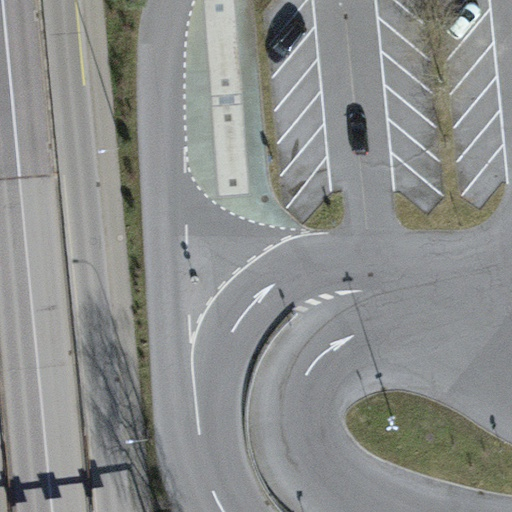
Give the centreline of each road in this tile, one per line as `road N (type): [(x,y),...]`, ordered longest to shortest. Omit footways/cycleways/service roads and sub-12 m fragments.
road 1 (residential): [(117,511),(64,0)]
road 2 (residential): [(3,0),(52,511)]
